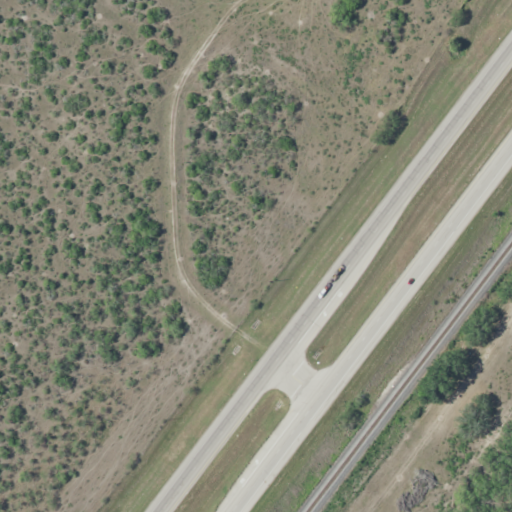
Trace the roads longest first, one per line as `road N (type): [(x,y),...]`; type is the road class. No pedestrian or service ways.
road 1 (trunk): [(511,45),(155,511)]
road 2 (trunk): [(237,511),(511,153)]
